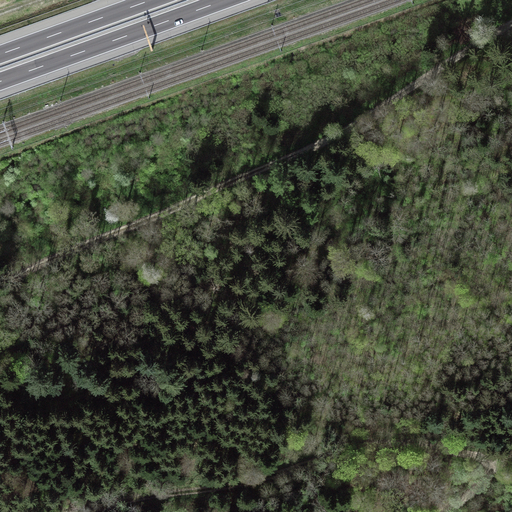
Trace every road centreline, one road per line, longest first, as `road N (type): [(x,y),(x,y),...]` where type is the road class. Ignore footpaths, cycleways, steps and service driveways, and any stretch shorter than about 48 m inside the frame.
road 1 (track): [(0,286),(341,131),(511,24)]
road 2 (track): [(503,459),(375,444),(93,511)]
road 3 (motorway): [(0,80),(221,0)]
road 4 (motorway): [(153,0),(0,54)]
